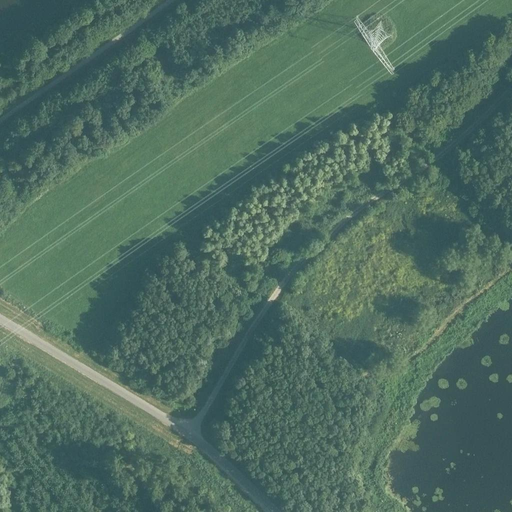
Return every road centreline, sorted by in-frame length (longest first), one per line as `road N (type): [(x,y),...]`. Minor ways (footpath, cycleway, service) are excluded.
road 1 (track): [(187,434),(283,285),(318,246),(439,158),(511,87)]
road 2 (tertiary): [(0,319),(187,434),(275,511)]
